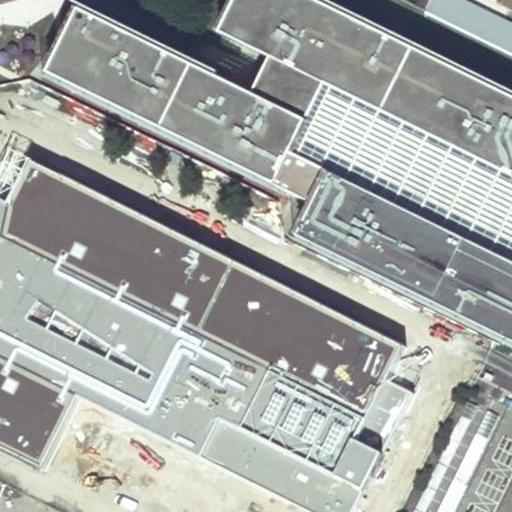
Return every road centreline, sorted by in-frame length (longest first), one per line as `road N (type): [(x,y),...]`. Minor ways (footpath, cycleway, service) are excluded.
road 1 (unknown): [(45,479),(139,289),(178,286),(195,317),(105,510)]
road 2 (unknown): [(160,511),(250,327),(260,322),(289,329),(305,356),(232,511)]
road 3 (unknown): [(0,296),(45,217),(74,218),(92,242),(0,447)]
